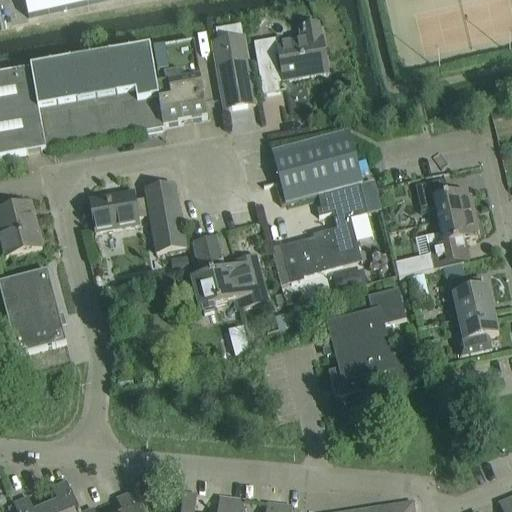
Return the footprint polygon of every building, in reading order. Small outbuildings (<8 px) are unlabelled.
[(24,0),(29,19),(111,0),(24,0)] [(216,32),(219,45),(242,41),(240,28),(216,32)] [(278,41),(254,45),(263,98),(280,95),(278,81),(284,80),(284,83),(328,76),(321,40),(320,40),(318,28),(302,30),(304,43),(280,48),(278,41)] [(212,46),(221,93),(224,113),(256,107),(244,40),(242,41),(219,45),(212,46)] [(150,50),(0,76),(0,160),(164,131),(164,128),(207,120),(200,80),(156,87),(150,50)] [(318,198),(360,187),(360,188),(363,187),(348,134),(273,154),(286,206),(318,198)] [(436,210),(439,224),(475,217),(471,197),(468,198),(467,193),(449,197),(445,182),(415,188),(421,214),(436,210)] [(322,238),(293,246),(304,281),(328,274),(328,273),(362,263),(352,225),(369,221),(360,188),(360,187),(318,198),(323,217),(318,218),(319,219),(332,216),(336,230),(321,235),(322,238)] [(96,236),(115,233),(139,229),(137,220),(149,218),(155,256),(186,251),(175,188),(145,193),(147,201),(135,203),(134,195),(90,202),(96,236)] [(0,213),(0,238),(6,260),(42,251),(35,221),(31,222),(27,208),(31,207),(31,206),(0,213)] [(426,238),(430,254),(425,255),(423,259),(396,265),(399,280),(464,266),(459,244),(478,240),(476,236),(479,235),(475,217),(439,224),(442,235),(426,238)] [(194,244),(199,263),(203,278),(190,281),(198,312),(201,312),(202,318),(215,314),(213,309),(239,302),(241,312),(269,305),(257,258),(235,263),(237,269),(225,272),(216,238),(194,244)] [(304,281),(293,246),(292,240),(270,247),(288,308),(310,302),(304,281)] [(0,285),(0,292),(12,339),(17,358),(67,346),(48,273),(0,285)] [(424,277),(411,280),(418,312),(431,309),(424,277)] [(450,286),(458,322),(493,314),(488,290),(484,291),(481,279),(450,286)] [(371,315),(346,321),(327,327),(333,348),(325,350),(327,359),(335,357),(339,371),(328,373),(335,400),(361,394),(358,382),(387,374),(393,397),(417,391),(407,353),(392,357),(384,327),(406,321),(398,291),(367,299),(371,315)] [(458,322),(459,325),(463,345),(458,346),(461,359),(491,352),(489,340),(498,338),(493,314),(458,322)] [(425,359),(423,360),(427,373),(434,371),(446,369),(443,355),(431,357),(430,358),(425,359)] [(58,505),(46,510),(46,511),(77,511),(66,484),(52,490),(58,505)] [(138,511),(132,495),(117,501),(121,511),(138,511)] [(181,511),(195,511),(197,497),(184,496),(181,511)] [(15,511),(46,511),(46,510),(40,511),(33,511),(28,500),(13,506),(15,511)] [(231,511),(232,502),(220,500),(218,511),(231,511)] [(511,511),(511,503),(511,501),(499,506),(501,511),(511,511)] [(163,502),(161,511),(170,511),(172,503),(163,502)] [(232,502),(231,511),(243,511),(245,503),(232,502)]
